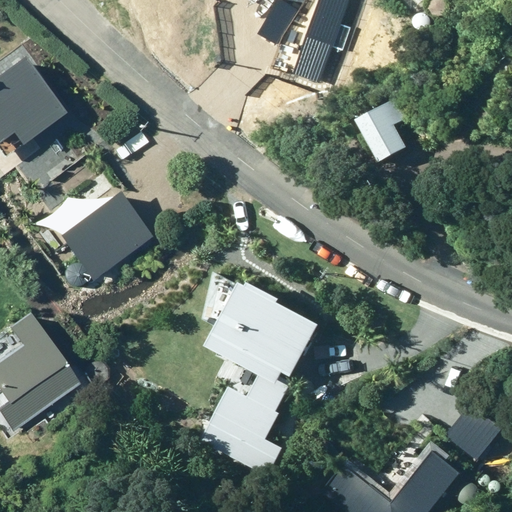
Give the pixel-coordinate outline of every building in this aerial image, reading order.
[(19,148),(64,115),(22,57),(0,72),(0,143),(10,136),(19,148)] [(357,120),(379,165),(413,148),(391,103),(357,120)] [(91,282),(152,239),(118,192),(58,237),(91,282)] [(267,438),(321,318),(239,280),(209,347),(261,370),(250,393),(229,383),(201,445),(269,475),(283,445),(267,438)] [(19,429),(78,386),(48,344),(35,353),(26,341),(5,356),(14,368),(0,378),(0,394),(7,404),(3,407),(19,429)] [(345,465),(323,492),(347,511),(431,511),(462,475),(430,449),(389,500),(345,465)]
